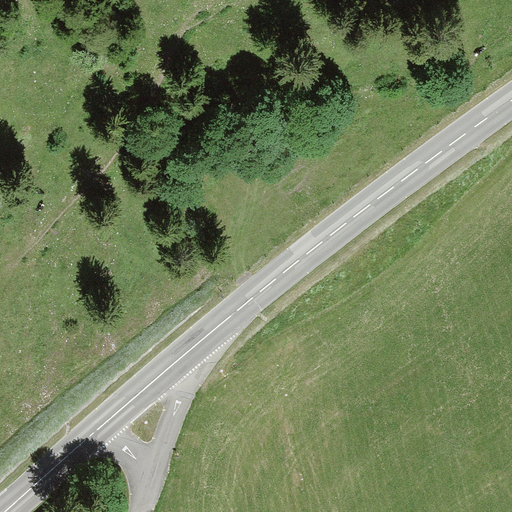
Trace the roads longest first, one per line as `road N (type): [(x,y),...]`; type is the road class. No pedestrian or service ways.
road 1 (secondary): [(511,101),(204,337)]
road 2 (residential): [(150,479),(204,337)]
road 3 (secondary): [(204,337),(100,427)]
road 4 (secondary): [(100,427),(6,511)]
